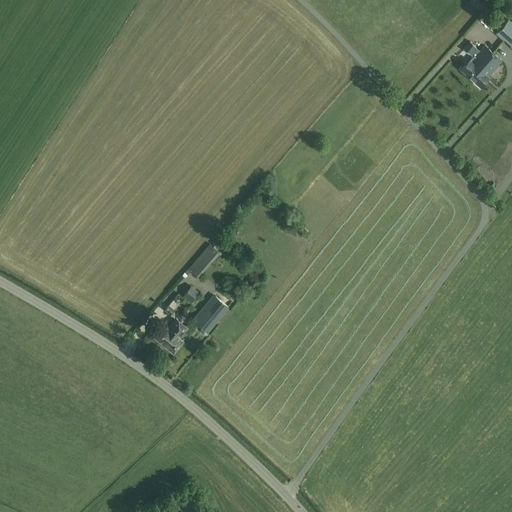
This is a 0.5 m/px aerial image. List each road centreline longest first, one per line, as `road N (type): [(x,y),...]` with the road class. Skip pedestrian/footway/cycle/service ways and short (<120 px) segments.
road 1 (unclassified): [(286,494),(478,232),(485,210),(299,0)]
road 2 (unclassified): [(286,494),(161,382),(0,280)]
